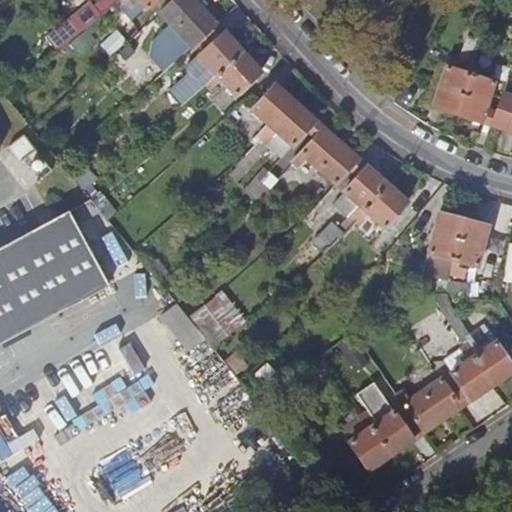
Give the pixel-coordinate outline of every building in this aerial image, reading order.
[(99,0),(90,9),(79,9),(55,31),(67,46),(98,21),(115,7),(116,5),(121,1),(121,0),(99,0)] [(161,0),(121,0),(121,1),(116,5),(132,22),(146,9),(149,11),(161,0)] [(181,59),(206,36),(217,25),(194,0),(178,0),(175,3),(174,4),(161,16),(160,16),(171,28),(161,36),(181,59)] [(477,79),(494,85),(504,88),(508,77),(511,70),(511,65),(511,20),(510,20),(498,59),(490,56),(488,61),(478,58),(475,69),(480,71),(477,79)] [(478,58),(488,29),(468,22),(452,72),(464,76),(467,67),(475,69),(478,58)] [(226,34),(217,25),(206,36),(214,45),(226,34)] [(244,54),(226,34),(214,45),(188,68),(205,88),(206,87),(244,54)] [(261,73),(244,54),(206,87),(205,88),(210,94),(222,83),(235,97),(261,73)] [(163,75),(152,63),(121,91),(133,104),(152,86),(163,75)] [(185,75),(175,64),(163,75),(152,86),(162,97),(185,75)] [(458,118),(475,69),(467,67),(464,76),(452,72),(443,69),(430,109),(458,118)] [(486,110),(494,85),(477,79),(480,71),(475,69),(458,118),(481,126),(486,110)] [(511,78),(508,77),(504,88),(503,94),(511,96),(511,78)] [(270,131),(294,106),(274,87),(250,113),(270,131)] [(511,136),(511,96),(503,94),(496,114),(491,129),(511,136)] [(315,124),(294,106),(261,142),(260,142),(270,151),(280,161),(291,151),(305,135),(315,124)] [(496,114),(486,110),(481,126),(491,129),(496,114)] [(324,132),(315,124),(305,135),(314,143),(324,132)] [(357,161),(324,132),(314,143),(313,144),(292,168),(297,172),(305,164),(332,189),(334,187),(348,173),(357,161)] [(270,151),(260,142),(244,160),(242,163),(236,171),(237,172),(229,179),(237,187),(270,151)] [(367,170),(357,161),(348,173),(334,187),(343,195),(356,181),(367,170)] [(86,195),(100,183),(82,162),(69,174),(86,195)] [(260,204),(277,183),(266,170),(246,189),(249,193),(247,195),(258,206),(260,204)] [(354,225),(387,186),(367,170),(356,181),(343,195),(346,198),(339,205),(336,202),(332,207),(347,220),(338,231),(332,226),(314,246),(326,256),(342,237),(354,225)] [(406,205),(387,186),(354,225),(358,229),(369,218),(383,231),(406,205)] [(68,215),(0,250),(0,345),(109,288),(68,215)] [(448,276),(462,223),(436,217),(421,277),(446,283),(447,280),(448,276)] [(383,231),(369,218),(358,229),(356,231),(370,244),(383,231)] [(485,228),(462,223),(448,276),(447,280),(461,284),(464,274),(455,272),(457,265),(476,269),(485,228)] [(368,256),(354,243),(351,245),(342,237),(326,256),(348,277),(368,256)] [(511,247),(506,247),(501,281),(511,282),(511,247)] [(446,283),(442,299),(466,301),(466,288),(446,283)] [(200,308),(222,337),(247,318),(225,289),(200,308)] [(192,349),(206,337),(178,302),(163,314),(192,349)] [(463,345),(493,388),(511,374),(511,371),(493,344),(482,328),(464,341),(441,308),(436,312),(461,347),(463,345)] [(349,338),(336,347),(354,373),(366,364),(349,338)] [(493,388),(463,345),(461,347),(457,350),(458,351),(467,363),(450,375),(449,375),(460,391),(469,404),(493,388)] [(458,351),(443,363),(450,375),(467,363),(458,351)] [(314,388),(332,375),(323,362),(304,375),(314,388)] [(282,382),(269,366),(254,379),(267,395),(282,382)] [(460,410),(451,397),(439,381),(408,403),(401,392),(394,396),(413,423),(422,437),(460,410)] [(391,458),(411,444),(371,386),(354,398),(366,416),(363,417),(391,458)] [(469,404),(460,391),(451,397),(460,410),(469,404)] [(183,406),(143,422),(151,442),(191,425),(183,406)] [(391,458),(363,417),(357,421),(365,432),(353,441),(348,444),(368,473),(391,458)] [(365,432),(357,421),(345,430),(353,441),(365,432)] [(422,437),(413,423),(412,423),(401,430),(411,444),(422,437)] [(82,505),(119,481),(114,473),(129,463),(116,443),(63,477),(82,505)]
